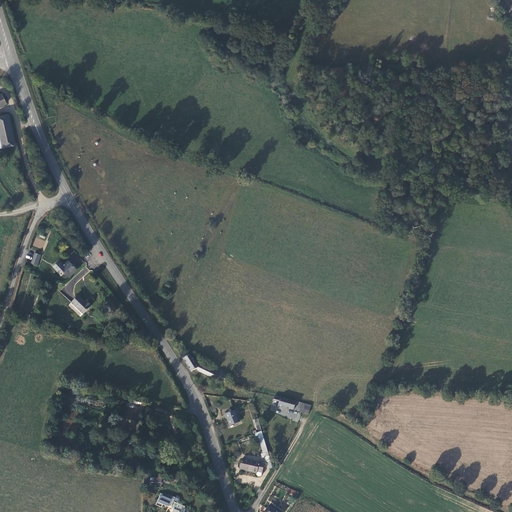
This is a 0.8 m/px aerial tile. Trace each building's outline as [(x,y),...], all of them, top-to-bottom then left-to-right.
[(12,145),(6,114),(0,115),(0,143),(1,147),(12,145)] [(35,238),(33,246),(42,249),(45,240),(35,238)] [(39,253),(33,251),(30,261),(36,263),(39,253)] [(59,265),(67,274),(74,267),(66,258),(59,265)] [(77,296),(67,306),(79,318),(90,307),(86,303),(85,304),(77,296)] [(15,313),(28,317),(29,313),(17,309),(15,313)] [(179,353),(186,363),(192,357),(184,350),(179,353)] [(212,376),(210,379),(216,380),(220,373),(199,361),(200,360),(196,357),(194,359),(192,357),(186,363),(190,370),(196,366),(198,369),(212,376)] [(292,409),(295,401),(276,395),(273,394),(272,401),(276,402),(276,404),(292,409)] [(296,410),(306,414),(310,406),(299,402),(296,410)] [(167,412),(156,409),(155,415),(166,417),(167,412)] [(228,423),(237,420),(233,409),(229,410),(229,409),(223,411),(228,423)] [(170,414),(170,419),(176,436),(180,434),(175,417),(174,414),(170,414)] [(263,456),(269,454),(261,430),(257,431),(263,450),(262,451),(263,456)] [(263,462),(241,458),(239,468),(255,471),(255,473),(256,475),(259,475),(261,473),(263,462)] [(161,495),(155,506),(161,509),(162,506),(167,509),(171,508),(171,511),(170,511),(185,511),(184,511),(185,510),(177,506),(179,502),(172,498),(171,500),(161,495)]
